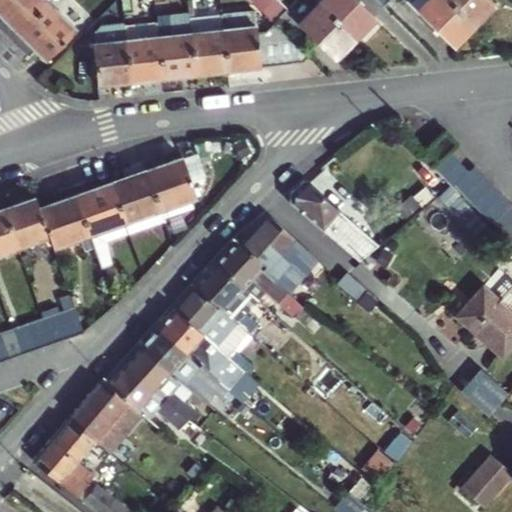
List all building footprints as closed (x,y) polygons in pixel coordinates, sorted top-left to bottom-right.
[(0,0),(0,30),(10,41),(46,6),(51,0),(0,0)] [(281,7),(273,0),(247,0),(268,21),(281,7)] [(354,35),(319,0),(299,20),(335,54),(354,35)] [(359,0),(318,0),(319,0),(354,35),(375,15),(359,0)] [(473,19),(453,0),(425,0),(418,7),(452,40),(473,19)] [(453,0),(473,19),(492,0),(453,0)] [(72,32),(46,6),(10,41),(27,58),(32,53),(42,63),(72,32)] [(218,21),(224,76),(303,66),(309,60),(273,26),(266,33),(254,34),(252,17),(218,21)] [(224,76),(218,21),(187,25),(193,79),(224,76)] [(154,29),(160,83),(193,79),(187,25),(154,29)] [(122,32),(129,87),(160,83),(154,29),(122,32)] [(129,87),(122,32),(122,31),(88,35),(95,91),(129,87)] [(487,225),(496,235),(506,245),(511,251),(511,212),(506,206),(498,197),(487,186),(478,176),(468,166),(463,171),(454,162),(444,152),(451,145),(440,133),(423,149),(434,161),(428,166),(437,177),(447,187),(449,185),(458,195),(468,205),(478,216),(487,225)] [(161,158),(140,166),(161,225),(192,215),(188,204),(194,202),(179,162),(165,167),(161,158)] [(122,182),(108,187),(125,236),(126,238),(161,225),(140,166),(119,173),(122,182)] [(91,182),(68,190),(85,239),(96,272),(108,268),(104,244),(125,236),(108,187),(94,191),(91,182)] [(304,183),(291,194),(292,203),(358,263),(379,246),(304,183)] [(51,206),(37,210),(46,240),(50,252),(85,239),(68,190),(48,197),(51,206)] [(34,202),(0,212),(0,213),(13,251),(46,240),(37,210),(34,202)] [(0,255),(13,251),(0,213),(0,255)] [(269,216),(243,247),(267,268),(264,271),(289,293),(292,290),(300,280),(286,268),(304,246),(297,240),(293,244),(291,242),(295,238),(269,216)] [(216,265),(260,303),(266,296),(278,306),(280,304),(296,317),(304,307),(289,293),(264,271),(267,268),(243,247),(236,241),(216,265)] [(310,252),(299,265),(307,272),(319,259),(310,252)] [(196,287),(220,308),(240,326),(260,303),(216,265),(196,287)] [(472,308),(511,345),(511,291),(499,279),(472,308)] [(203,327),(220,308),(196,287),(175,310),(205,336),(209,332),(203,327)] [(175,310),(158,330),(228,389),(236,379),(218,363),(226,354),(205,336),(175,310)] [(69,311),(54,316),(62,342),(78,337),(69,311)] [(54,316),(41,321),(49,347),(62,342),(54,316)] [(37,322),(25,326),(33,352),(49,347),(41,321),(37,322)] [(33,352),(25,326),(10,331),(19,356),(33,352)] [(141,349),(194,392),(202,382),(220,398),(228,389),(158,330),(141,349)] [(8,332),(0,334),(0,346),(5,362),(19,356),(10,331),(8,332)] [(186,400),(194,392),(141,349),(125,367),(189,420),(200,430),(209,420),(186,400)] [(108,386),(129,403),(160,429),(165,423),(177,434),(189,420),(125,367),(108,386)] [(468,390),(489,411),(510,391),(489,370),(468,390)] [(104,382),(73,418),(77,421),(108,386),(104,382)] [(108,386),(77,421),(98,439),(129,403),(108,386)] [(35,463),(38,465),(77,421),(73,418),(35,463)] [(77,421),(38,465),(60,485),(98,439),(77,421)] [(482,458),(454,493),(478,511),(506,477),(482,458)] [(82,503),(94,511),(127,511),(131,508),(100,481),(82,503)] [(360,511),(365,506),(348,491),(335,509),(338,511),(360,511)]
